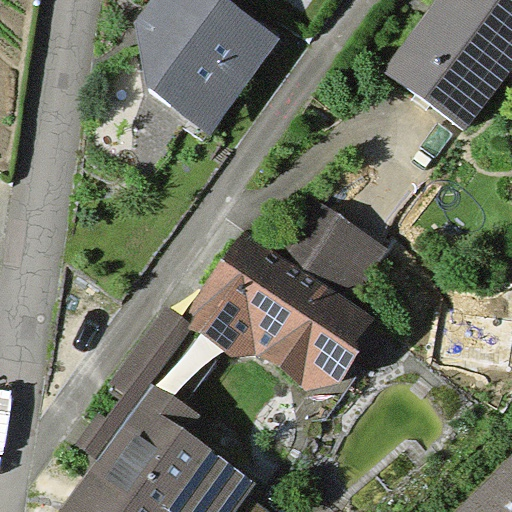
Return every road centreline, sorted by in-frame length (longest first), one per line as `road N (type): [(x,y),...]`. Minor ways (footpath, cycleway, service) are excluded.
road 1 (residential): [(7,478),(353,0)]
road 2 (residential): [(7,478),(45,231)]
road 3 (residential): [(45,231),(80,0)]
